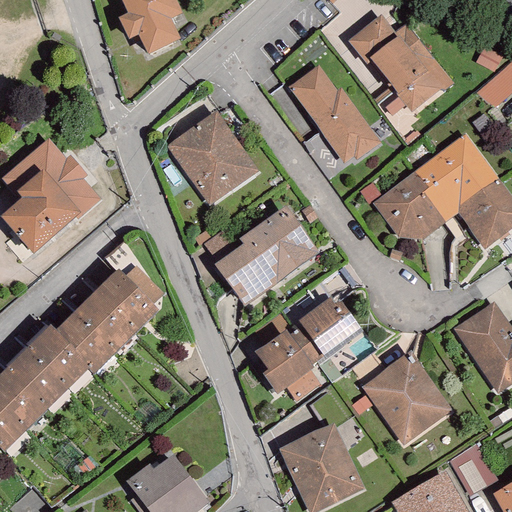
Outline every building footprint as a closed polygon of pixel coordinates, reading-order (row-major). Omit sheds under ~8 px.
[(174,42),(165,22),(176,17),(168,0),(129,0),(124,2),(133,21),(124,25),(131,39),(140,34),(149,53),(174,42)] [(372,61),(395,43),(390,38),(380,23),(353,44),(369,63),(372,61)] [(424,76),(435,89),(452,74),(440,60),(430,69),(419,57),(427,51),(410,32),(404,38),(398,32),(390,38),(395,43),(424,76)] [(400,95),(424,76),(395,43),(372,61),(396,90),(400,95)] [(486,48),(475,64),(495,74),(506,61),(486,48)] [(335,98),(317,74),(294,90),(344,159),(355,152),(358,156),(374,144),(339,95),(335,98)] [(511,86),(498,75),(481,91),(497,108),(511,96),(511,86)] [(424,76),(400,95),(411,108),(435,89),(424,76)] [(390,124),(411,108),(400,95),(396,90),(376,105),(390,124)] [(210,202),(253,172),(215,120),(173,150),(210,202)] [(408,146),(419,137),(409,125),(398,134),(408,146)] [(324,174),(344,159),(324,131),(303,146),(324,174)] [(511,224),(511,205),(464,141),(378,206),(400,235),(422,238),(443,223),(459,211),(472,227),(485,245),(511,224)] [(32,253),(95,195),(52,148),(27,168),(42,181),(22,197),(28,204),(6,222),(32,253)] [(369,205),(381,195),(372,184),(360,194),(369,205)] [(456,239),(472,227),(459,211),(443,223),(456,239)] [(244,304),(313,255),(284,215),(244,244),(248,249),(220,270),(244,304)] [(202,260),(220,248),(208,230),(195,239),(201,248),(196,251),(202,260)] [(89,371),(152,309),(122,279),(58,341),(53,336),(0,387),(0,446),(84,366),(89,371)] [(297,331),(300,335),(307,329),(304,325),(330,307),(335,303),(321,283),(282,311),(297,331)] [(307,329),(324,352),(326,356),(357,334),(347,321),(343,324),(330,307),(304,325),(307,329)] [(499,390),(511,380),(511,338),(492,309),(459,331),(499,390)] [(288,343),(300,335),(297,331),(282,311),(252,332),(267,352),(285,339),(288,343)] [(375,345),(392,334),(377,325),(367,313),(360,317),(366,327),(363,328),(375,345)] [(305,365),(324,352),(307,329),(300,335),(288,343),(305,365)] [(305,365),(288,343),(285,339),(260,357),(273,375),(268,379),(278,392),(308,369),(305,365)] [(367,390),(388,374),(373,353),(352,369),(367,390)] [(404,441),(447,410),(409,359),(388,374),(367,390),(404,441)] [(306,396),(326,380),(321,372),(300,388),(306,396)] [(331,431),(353,415),(334,388),(309,406),(327,433),(331,431)] [(493,429),(511,417),(511,410),(510,407),(488,422),(493,429)] [(312,511),(359,488),(331,431),(327,433),(286,454),(312,511)] [(469,497),(498,481),(477,444),(449,462),(469,497)] [(150,511),(193,511),(203,505),(174,463),(136,491),(150,511)] [(0,501),(7,509),(33,485),(14,464),(0,477),(0,501)] [(399,511),(461,511),(443,479),(396,506),(399,511)] [(507,511),(511,511),(511,491),(499,499),(507,511)]
